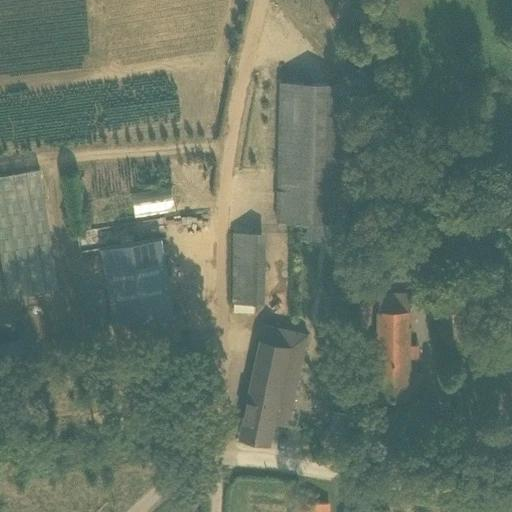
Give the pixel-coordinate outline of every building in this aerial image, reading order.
[(347,224),(350,104),(351,84),(281,82),(278,222),(347,224)] [(60,289),(40,170),(0,176),(0,248),(8,298),(60,289)] [(108,216),(176,213),(175,191),(107,194),(108,216)] [(268,303),(268,230),(232,230),(232,310),(255,311),(255,303),(268,303)] [(161,238),(102,248),(115,328),(175,318),(161,238)] [(378,378),(361,378),(361,399),(409,399),(410,294),(379,294),(379,312),(379,342),(362,342),(361,368),(378,368),(378,378)] [(476,344),(476,321),(441,321),(442,343),(476,344)] [(240,438),(270,445),(275,423),(289,426),(308,335),(265,325),(240,438)] [(332,429),(348,431),(350,412),(334,410),(332,429)] [(297,502),(296,511),(328,511),(329,503),(297,502)]
